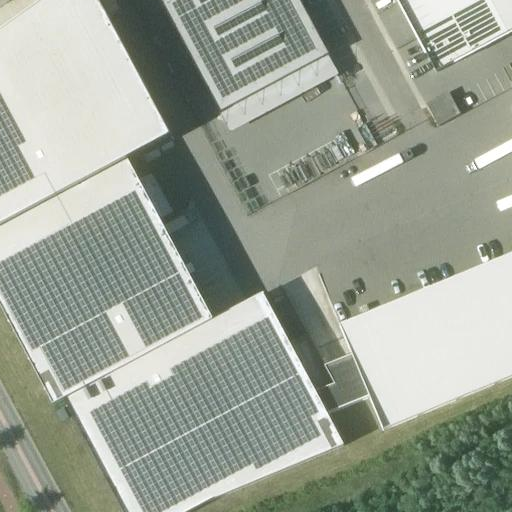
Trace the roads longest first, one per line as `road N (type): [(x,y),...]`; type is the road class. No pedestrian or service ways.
road 1 (unknown): [(116,0),(216,199),(237,228),(264,237),(297,230),(435,166),(408,113),(511,47)]
road 2 (tertiary): [(60,511),(0,398)]
road 3 (unclassified): [(350,0),(408,113)]
